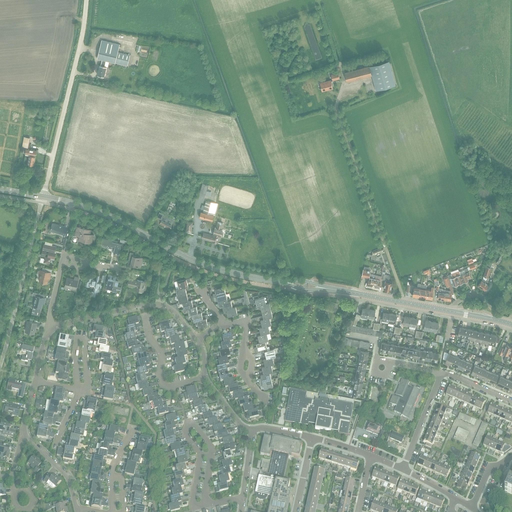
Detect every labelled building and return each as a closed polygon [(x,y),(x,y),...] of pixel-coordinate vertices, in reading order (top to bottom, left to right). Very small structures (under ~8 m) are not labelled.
[(102,59),(101,65),(100,65),(98,75),(104,76),(107,66),(105,66),(106,60),(127,65),(130,55),(118,52),(119,44),(101,40),(97,58),(102,59)] [(376,90),(395,85),(389,60),(370,66),(376,90)] [(347,82),(372,75),(369,65),(344,72),(347,82)] [(322,91),(333,88),(331,80),(320,83),(322,91)] [(25,154),(24,162),(28,163),(27,164),(34,165),(35,156),(36,150),(26,148),(25,154)] [(205,194),(208,186),(202,184),(200,193),(205,194)] [(213,215),(216,203),(206,200),(203,212),(201,212),(199,217),(212,221),(214,215),(213,215)] [(170,228),(174,220),(159,212),(155,221),(170,228)] [(203,233),(202,239),(218,243),(219,236),(221,236),(223,230),(221,229),(223,223),(218,222),(216,228),(215,227),(213,234),(214,235),(214,236),(203,233)] [(52,223),(51,231),(63,234),(62,235),(65,236),(67,230),(68,227),(65,226),(63,226),(52,223)] [(91,243),(93,235),(90,234),(91,230),(78,227),(76,235),(80,236),(79,240),(91,243)] [(103,237),(101,246),(114,249),(113,254),(119,255),(122,243),(112,241),(113,240),(103,237)] [(44,244),(42,250),(41,256),(43,256),(44,254),(45,254),(46,251),(49,251),(47,257),(45,256),(44,258),(41,257),(40,262),(49,264),(50,259),(54,260),(56,253),(55,253),(56,247),(44,244)] [(130,252),(127,264),(140,267),(142,258),(133,256),(133,253),(130,252)] [(488,262),(483,276),(488,278),(491,268),(492,263),(488,262)] [(460,271),(461,274),(464,282),(469,280),(468,280),(471,278),(470,276),(471,276),(469,271),(467,268),(464,269),(465,269),(460,271)] [(363,269),(362,276),(369,277),(367,285),(373,286),(375,279),(376,275),(372,274),(370,274),(371,271),(363,269)] [(375,279),(373,286),(379,288),(381,279),(384,279),(385,274),(385,272),(386,269),(383,269),(381,277),(379,276),(376,275),(375,279)] [(39,277),(40,277),(39,281),(47,283),(49,277),(50,277),(51,273),(40,270),(39,270),(38,271),(37,272),(37,273),(37,275),(38,276),(39,276),(39,277)] [(459,270),(451,273),(453,277),(455,276),(456,276),(458,284),(464,282),(461,274),(460,271),(459,270)] [(451,273),(448,274),(450,278),(451,278),(454,285),(458,284),(456,276),(455,276),(453,277),(451,273)] [(108,282),(106,289),(113,290),(113,291),(120,293),(122,286),(118,285),(119,281),(123,282),(124,278),(114,276),(113,279),(112,279),(113,275),(109,274),(107,282),(108,282)] [(385,274),(384,279),(386,280),(384,289),(390,290),(393,281),(389,280),(390,275),(385,274)] [(483,278),(477,286),(481,289),(482,288),(484,290),(488,285),(485,283),(486,281),(488,278),(483,276),(483,278)] [(76,289),(78,278),(75,277),(74,280),(67,278),(65,287),(76,289)] [(174,281),(176,288),(179,288),(188,285),(187,282),(190,281),(191,282),(194,282),(192,277),(177,281),(174,281)] [(86,282),(85,286),(90,287),(90,286),(94,287),(93,291),(92,291),(91,295),(95,296),(96,292),(98,292),(99,288),(100,288),(101,284),(97,283),(97,281),(93,280),(93,279),(89,278),(88,282),(86,282)] [(130,278),(128,285),(136,287),(135,289),(143,291),(144,290),(145,290),(146,285),(145,285),(145,281),(137,280),(130,278)] [(414,287),(413,295),(419,296),(420,288),(421,287),(421,284),(418,283),(417,288),(414,287)] [(445,290),(444,300),(451,300),(452,293),(454,292),(451,284),(449,285),(451,290),(450,290),(445,290)] [(179,288),(176,288),(178,295),(187,293),(186,290),(189,289),(188,285),(179,288)] [(213,294),(214,297),(226,294),(224,287),(215,289),(216,293),(213,294)] [(427,289),(426,297),(432,298),(433,290),(434,287),(432,287),(431,290),(427,289)] [(187,293),(178,295),(179,302),(182,302),(192,299),(191,296),(188,297),(187,293)] [(226,294),(214,297),(214,301),(218,300),(218,303),(228,301),(226,294)] [(253,299),(250,300),(251,303),(256,302),(257,305),(266,303),(269,303),(267,295),(259,297),(257,295),(253,296),(253,299)] [(36,296),(33,306),(36,306),(34,314),(39,315),(41,308),(43,301),(45,301),(45,298),(36,296)] [(182,302),(184,309),(187,308),(196,306),(196,302),(192,303),(192,299),(182,302)] [(228,301),(218,303),(219,307),(223,306),(223,309),(233,307),(231,300),(228,301)] [(266,303),(257,305),(258,309),(261,308),(262,312),(271,309),(269,302),(269,303),(266,303)] [(187,308),(189,315),(192,314),(201,312),(200,308),(197,309),(196,306),(187,308)] [(233,307),(223,309),(224,313),(228,312),(228,316),(238,314),(236,306),(233,307)] [(263,315),(260,316),(257,317),(257,320),(261,319),(270,317),(273,316),(271,309),(262,312),(263,315)] [(369,309),(367,319),(367,317),(374,318),(375,310),(369,309)] [(201,312),(192,314),(194,321),(197,321),(197,320),(206,318),(208,318),(207,314),(202,315),(201,312)] [(383,312),(382,322),(388,323),(390,313),(383,312)] [(390,313),(388,323),(394,324),(396,315),(390,313)] [(127,319),(129,326),(138,324),(137,321),(141,320),(140,316),(127,319)] [(258,324),(259,327),(268,325),(272,324),(270,317),(261,319),(261,323),(258,324)] [(410,325),(409,328),(415,329),(416,326),(417,318),(411,317),(410,325)] [(197,320),(197,321),(199,328),(211,325),(210,321),(207,322),(206,318),(197,320)] [(39,327),(40,323),(28,320),(26,331),(34,333),(36,326),(39,327)] [(158,322),(159,326),(156,327),(157,330),(160,330),(161,333),(170,331),(167,320),(158,322)] [(432,321),(430,330),(437,331),(438,322),(432,321)] [(129,326),(126,327),(128,334),(137,332),(136,328),(139,327),(141,327),(140,323),(138,324),(129,326)] [(257,331),(258,335),(267,332),(267,333),(270,332),(268,325),(259,327),(260,331),(257,331)] [(461,341),(464,341),(465,337),(464,337),(466,328),(460,327),(457,336),(462,337),(461,341)] [(465,337),(464,341),(465,338),(468,338),(467,342),(470,343),(471,339),(470,339),(472,330),(466,328),(464,337),(465,337)] [(161,333),(162,337),(165,336),(166,339),(175,337),(173,330),(170,331),(161,333)] [(471,339),(474,340),(473,344),(476,344),(477,341),(477,340),(476,340),(478,331),(472,330),(470,339),(471,339)] [(128,334),(125,335),(126,342),(136,340),(135,336),(138,335),(141,335),(140,331),(137,332),(128,334)] [(477,340),(477,341),(480,341),(480,345),(482,346),(483,342),(482,342),(484,333),(478,331),(476,340),(477,340)] [(255,339),(256,343),(265,340),(269,340),(267,333),(267,332),(258,335),(259,338),(255,339)] [(92,335),(91,339),(98,340),(104,341),(105,335),(102,334),(95,333),(96,333),(95,335),(92,335)] [(223,336),(224,343),(224,344),(233,341),(233,342),(234,341),(233,338),(236,337),(235,333),(223,336)] [(483,342),(487,343),(486,347),(488,347),(489,343),(488,343),(490,334),(484,333),(482,342),(483,342)] [(489,343),(488,347),(489,344),(493,344),(492,348),(494,349),(495,345),(497,336),(490,334),(488,343),(489,343)] [(59,335),(58,342),(70,344),(71,340),(68,340),(68,337),(59,335)] [(175,337),(166,339),(167,343),(170,342),(171,345),(180,343),(178,336),(175,337)] [(104,341),(98,340),(97,342),(94,342),(93,346),(100,347),(106,348),(107,342),(104,341)] [(136,340),(126,342),(128,349),(131,348),(141,346),(140,342),(136,343),(136,340)] [(257,346),(254,347),(256,353),(265,351),(270,349),(269,346),(267,347),(265,340),(256,343),(257,346)] [(221,344),(223,351),(223,352),(232,349),(231,346),(234,345),(234,341),(233,342),(233,341),(224,344),(224,343),(221,344)] [(382,351),(389,352),(390,344),(390,341),(388,341),(387,343),(384,343),(381,343),(380,350),(382,350),(382,351)] [(180,343),(171,345),(172,349),(175,348),(176,351),(185,349),(188,348),(186,342),(183,343),(183,342),(180,343)] [(506,355),(505,358),(504,360),(506,361),(507,359),(507,358),(511,347),(506,344),(504,348),(501,346),(498,353),(501,355),(502,353),(507,355),(507,356),(506,355)] [(31,361),(34,349),(23,346),(21,351),(27,353),(26,356),(22,356),(21,360),(27,362),(28,360),(31,361)] [(141,346),(131,348),(133,355),(136,354),(145,352),(145,349),(141,349),(141,346)] [(96,349),(95,352),(102,354),(108,355),(109,348),(106,348),(100,347),(99,349),(96,349)] [(360,350),(359,357),(367,358),(368,352),(365,351),(365,348),(362,347),(362,351),(360,350)] [(414,348),(413,356),(419,357),(420,350),(421,348),(418,347),(418,349),(414,348)] [(57,348),(55,354),(68,356),(69,353),(65,352),(66,349),(57,348)] [(266,354),(263,355),(264,359),(273,356),(276,356),(274,348),(270,349),(265,351),(266,354)] [(455,356),(451,364),(457,367),(460,359),(459,358),(460,358),(456,356),(459,351),(460,351),(461,349),(458,348),(456,352),(455,352),(454,355),(454,356),(455,356)] [(173,356),(174,359),(183,357),(187,356),(185,349),(176,351),(177,355),(173,356)] [(223,351),(220,352),(221,359),(231,357),(230,354),(233,353),(232,349),(223,352),(223,351)] [(443,359),(446,360),(445,362),(451,364),(455,356),(454,356),(454,355),(450,354),(452,350),(450,349),(448,353),(444,352),(443,359)] [(136,354),(138,361),(150,358),(149,355),(146,356),(145,352),(136,354)] [(63,362),(64,359),(67,360),(68,356),(55,354),(54,360),(57,361),(58,361),(63,362)] [(460,359),(457,367),(463,369),(466,361),(465,361),(465,360),(462,359),(464,355),(461,354),(460,358),(459,358),(460,359)] [(261,363),(262,366),(271,364),(274,363),(273,356),(264,359),(264,362),(261,363)] [(175,363),(172,363),(173,367),(182,365),(185,364),(183,357),(174,359),(175,363)] [(218,360),(220,367),(229,365),(228,361),(232,360),(231,357),(221,359),(218,360)] [(466,361),(463,369),(468,372),(472,363),(468,362),(469,358),(467,357),(465,360),(465,361),(466,361)] [(150,358),(138,361),(140,368),(149,366),(148,362),(151,362),(150,358)] [(57,361),(56,367),(69,369),(69,366),(66,365),(67,362),(66,362),(63,362),(58,361),(57,361)] [(471,373),(477,376),(481,367),(480,367),(476,365),(478,362),(476,361),(474,365),(471,373)] [(229,365),(220,367),(217,368),(219,375),(228,372),(227,369),(235,367),(234,363),(229,365)] [(481,367),(477,376),(483,378),(486,370),(485,370),(485,369),(482,368),(484,364),(481,363),(480,367),(481,367)] [(260,370),(261,374),(270,372),(273,371),(271,364),(262,366),(263,370),(260,370)] [(140,368),(137,369),(138,376),(148,374),(147,370),(150,369),(152,369),(151,365),(149,366),(140,368)] [(171,371),(169,372),(170,375),(184,372),(182,365),(173,367),(174,370),(171,371)] [(112,368),(99,366),(99,370),(102,370),(102,373),(104,374),(104,373),(111,374),(112,368)] [(486,370),(483,378),(488,381),(492,372),(491,372),(488,370),(490,367),(487,366),(485,369),(485,370),(486,370)] [(69,369),(56,367),(55,373),(58,374),(64,375),(65,372),(68,373),(69,369)] [(492,372),(488,381),(494,383),(498,375),(494,373),(495,369),(493,368),(491,372),(492,372)] [(500,376),(497,384),(503,387),(506,379),(505,378),(506,378),(502,377),(505,370),(503,369),(500,376)] [(228,372),(219,375),(221,382),(224,381),(223,381),(233,379),(232,375),(229,376),(228,372)] [(262,377),(258,378),(259,382),(272,379),(270,372),(261,374),(262,377)] [(101,376),(100,379),(113,381),(114,375),(111,374),(104,373),(104,374),(105,374),(104,376),(101,376)] [(58,374),(57,380),(69,383),(70,379),(67,378),(67,375),(64,375),(58,374)] [(135,377),(137,384),(146,381),(145,378),(149,377),(148,374),(138,376),(135,377)] [(506,379),(503,387),(508,390),(511,381),(508,379),(510,376),(507,375),(506,378),(505,378),(506,379)] [(22,398),(25,385),(20,384),(14,383),(15,380),(9,379),(7,390),(11,391),(12,388),(19,389),(17,397),(22,398)] [(113,381),(100,379),(100,383),(103,383),(102,386),(105,387),(105,386),(111,388),(112,388),(113,381)] [(223,381),(224,381),(225,388),(229,387),(228,387),(238,385),(237,384),(237,381),(233,382),(233,379),(223,381)] [(272,379),(259,382),(260,385),(263,385),(264,388),(273,386),(272,379)] [(392,396),(389,404),(396,407),(394,412),(401,415),(401,416),(407,419),(412,407),(413,407),(419,394),(418,394),(419,390),(413,388),(408,386),(409,383),(401,379),(395,395),(396,395),(395,397),(392,396)] [(146,381),(137,384),(139,391),(142,390),(151,388),(158,386),(157,383),(147,385),(146,381)] [(228,387),(229,387),(230,394),(233,393),(242,391),(242,387),(238,388),(237,384),(238,385),(228,387)] [(102,389),(101,392),(113,394),(115,388),(112,388),(111,388),(105,386),(105,387),(106,387),(105,389),(102,389)] [(184,393),(185,397),(197,393),(195,386),(186,389),(187,392),(184,393)] [(449,400),(451,402),(453,398),(452,397),(455,389),(449,386),(446,395),(450,397),(449,400)] [(350,396),(357,397),(357,394),(360,395),(361,389),(354,387),(352,387),(351,389),(353,390),(352,393),(350,393),(350,396)] [(142,390),(144,397),(147,396),(156,394),(155,390),(152,391),(151,388),(142,390)] [(56,389),(54,395),(67,397),(67,394),(64,393),(65,391),(56,389)] [(287,411),(285,421),(293,423),(300,424),(303,410),(307,411),(308,408),(305,407),(305,406),(304,406),(304,403),(306,403),(306,399),(305,399),(306,392),(291,389),(287,409),(292,410),(292,412),(287,411)] [(453,398),(451,402),(453,398),(456,399),(454,403),(457,404),(458,400),(459,400),(458,400),(461,391),(455,389),(452,397),(453,398)] [(233,393),(235,400),(238,400),(238,399),(247,397),(250,396),(249,393),(243,394),(242,391),(233,393)] [(459,400),(458,400),(462,402),(460,406),(463,407),(465,403),(463,402),(467,394),(461,391),(458,400),(459,400)] [(113,394),(101,392),(100,396),(104,396),(103,399),(112,401),(113,394)] [(197,393),(185,397),(186,400),(189,399),(190,403),(199,401),(199,400),(197,393)] [(147,396),(149,403),(152,402),(161,400),(160,396),(157,397),(156,394),(147,396)] [(465,403),(463,407),(465,403),(467,404),(466,408),(468,409),(470,405),(469,405),(473,397),(467,394),(463,402),(465,403)] [(238,399),(238,400),(240,407),(243,406),(252,403),(251,400),(248,400),(247,397),(238,399)] [(470,405),(473,407),(472,411),(474,412),(476,408),(475,408),(478,399),(473,397),(469,405),(470,405)] [(84,401),(83,404),(96,407),(97,401),(88,399),(87,402),(84,401)] [(303,410),(300,424),(308,425),(308,423),(316,424),(315,429),(319,430),(330,432),(331,430),(338,431),(338,433),(348,435),(353,405),(332,400),(331,405),(329,405),(330,400),(325,399),(324,401),(315,400),(314,404),(312,403),(313,400),(306,399),(306,403),(304,403),(304,406),(305,406),(305,407),(308,408),(307,411),(303,410)] [(476,408),(479,410),(477,413),(480,414),(482,410),(481,410),(484,402),(478,399),(475,408),(476,408)] [(50,400),(48,407),(61,409),(62,405),(58,405),(59,402),(53,401),(50,400)] [(152,402),(149,403),(152,402),(154,409),(157,408),(166,406),(165,403),(162,403),(161,400),(152,402)] [(190,403),(191,406),(194,406),(195,409),(204,407),(202,400),(199,400),(199,401),(190,403)] [(243,406),(245,413),(248,412),(257,410),(257,409),(256,406),(253,407),(252,403),(243,406)] [(18,416),(20,407),(10,404),(10,405),(6,404),(4,413),(18,416)] [(96,407),(83,404),(83,408),(86,409),(85,411),(91,412),(91,413),(94,413),(96,407)] [(490,419),(493,420),(494,416),(494,415),(497,407),(491,405),(488,413),(492,415),(490,419)] [(157,408),(154,409),(157,409),(159,416),(171,412),(170,409),(167,410),(166,406),(157,408)] [(204,407),(195,409),(196,413),(199,412),(200,415),(209,413),(207,406),(204,407)] [(438,406),(435,412),(444,416),(444,415),(446,412),(449,413),(450,411),(446,409),(446,410),(438,406)] [(494,416),(493,420),(494,416),(498,417),(496,421),(499,422),(500,419),(500,418),(499,418),(503,410),(497,407),(494,415),(494,416)] [(248,412),(250,419),(262,416),(261,412),(258,413),(257,409),(257,410),(248,412)] [(78,416),(90,419),(91,413),(91,412),(85,411),(82,410),(81,414),(75,412),(74,416),(78,416)] [(500,418),(500,419),(504,420),(502,424),(504,425),(506,421),(505,421),(509,412),(503,410),(499,418),(500,418)] [(53,417),(53,414),(47,413),(44,412),(43,419),(55,421),(56,418),(53,417)] [(209,413),(200,415),(200,419),(204,418),(205,421),(214,419),(212,412),(209,413)] [(435,412),(433,418),(441,422),(442,421),(443,417),(447,419),(448,416),(444,415),(444,416),(435,412)] [(166,416),(168,423),(168,424),(177,421),(176,418),(179,417),(178,413),(166,416)] [(90,419),(78,416),(77,420),(80,421),(80,423),(85,424),(85,425),(89,425),(90,419)] [(205,421),(206,425),(209,424),(210,428),(210,427),(219,425),(217,418),(214,419),(205,421)] [(433,418),(431,424),(439,428),(439,427),(441,423),(444,425),(445,422),(442,421),(441,422),(433,418)] [(164,424),(166,431),(175,429),(174,426),(177,425),(177,421),(168,424),(168,423),(164,424)] [(380,427),(367,422),(364,430),(377,435),(380,427)] [(13,437),(14,431),(9,430),(10,426),(0,424),(0,430),(2,431),(2,434),(13,437)] [(39,424),(38,430),(50,433),(51,429),(47,429),(48,426),(51,427),(42,425),(39,424)] [(210,428),(210,431),(213,430),(214,434),(224,431),(222,424),(219,425),(210,427),(210,428)] [(437,432),(437,433),(438,429),(442,431),(443,428),(439,427),(439,428),(431,424),(428,430),(437,433),(437,432)] [(109,433),(108,432),(108,433),(115,434),(118,434),(118,432),(122,432),(122,428),(110,426),(109,433)] [(84,430),(72,428),(71,432),(74,433),(74,435),(80,436),(83,437),(84,430)] [(163,432),(165,439),(174,437),(173,433),(176,433),(175,429),(166,431),(163,432)] [(38,430),(36,437),(45,439),(46,436),(49,436),(49,437),(54,438),(55,434),(50,433),(38,430)] [(224,431),(214,434),(215,437),(219,437),(219,440),(228,437),(227,430),(224,431)] [(428,430),(426,436),(434,439),(435,438),(436,435),(440,436),(441,434),(437,433),(437,432),(437,433),(428,430)] [(106,432),(104,438),(116,441),(117,437),(114,437),(115,434),(108,433),(108,432),(106,432)] [(390,438),(398,442),(400,436),(392,432),(390,438)] [(483,445),(489,448),(493,440),(492,439),(489,438),(490,434),(488,433),(486,437),(487,437),(483,445)] [(67,437),(66,440),(78,443),(80,436),(74,435),(71,434),(70,437),(67,437)] [(150,441),(150,437),(140,435),(140,438),(139,438),(138,441),(135,440),(134,444),(146,446),(148,440),(150,441)] [(259,476),(259,477),(255,492),(256,492),(256,495),(257,498),(259,499),(262,500),(264,499),(267,498),(268,495),(272,496),(268,511),(286,511),(290,498),(286,498),(287,496),(288,496),(289,493),(288,493),(290,482),(283,481),(289,455),(299,457),(302,444),(264,436),(260,454),(270,456),(271,451),(274,451),(269,474),(263,472),(262,476),(259,476)] [(423,442),(426,443),(424,445),(431,448),(434,441),(437,442),(438,440),(435,438),(434,439),(426,436),(423,442)] [(493,440),(489,448),(495,451),(499,442),(498,442),(494,440),(496,437),(494,436),(492,439),(493,440)] [(174,437),(165,439),(167,446),(170,445),(179,443),(181,442),(180,439),(178,439),(175,440),(174,437)] [(228,437),(219,440),(220,444),(224,443),(224,446),(233,444),(232,437),(228,437)] [(103,444),(103,445),(109,446),(112,446),(113,444),(120,445),(121,442),(116,441),(104,438),(103,444)] [(398,442),(390,438),(387,444),(396,448),(398,442)] [(499,442),(495,451),(501,453),(501,452),(504,453),(511,448),(509,446),(505,444),(504,445),(500,443),(502,439),(499,438),(498,442),(499,442)] [(78,443),(66,440),(66,444),(69,444),(68,447),(74,448),(77,449),(78,443)] [(170,445),(167,446),(170,446),(172,452),(175,451),(184,449),(183,446),(180,446),(179,443),(170,445)] [(0,444),(0,452),(1,453),(0,456),(0,459),(6,461),(6,458),(8,458),(9,453),(8,452),(9,447),(0,444)] [(100,444),(99,450),(111,452),(112,449),(108,448),(109,446),(103,445),(103,444),(100,444)] [(146,446),(134,444),(134,447),(137,448),(136,450),(142,452),(145,452),(146,446)] [(222,450),(223,454),(232,451),(232,452),(235,451),(233,444),(224,446),(225,449),(222,450)] [(58,448),(57,451),(61,452),(73,454),(74,448),(77,449),(74,448),(68,447),(65,446),(64,449),(58,448)] [(129,452),(128,455),(141,458),(142,452),(145,453),(145,452),(142,452),(136,450),(133,449),(132,452),(129,452)] [(175,451),(172,452),(175,451),(177,458),(189,455),(188,452),(185,452),(184,449),(175,451)] [(419,456),(417,460),(419,461),(417,465),(423,468),(427,459),(426,459),(423,457),(424,454),(423,453),(425,450),(422,449),(419,456)] [(113,457),(114,453),(112,453),(111,452),(99,450),(97,456),(103,457),(103,458),(106,458),(107,455),(113,457)] [(319,458),(325,461),(328,452),(321,450),(319,458)] [(61,452),(57,451),(56,455),(63,456),(62,459),(63,459),(63,462),(67,463),(68,460),(72,461),(73,454),(61,452)] [(221,458),(222,461),(231,459),(233,459),(234,458),(232,452),(232,451),(223,454),(224,457),(221,458)] [(328,452),(325,461),(331,463),(334,454),(328,452)] [(465,459),(469,460),(477,463),(480,457),(472,453),(470,458),(466,456),(465,459)] [(334,454),(331,463),(338,465),(340,456),(334,454)] [(141,458),(128,455),(128,459),(131,459),(130,462),(136,463),(136,464),(139,464),(141,458)] [(189,455),(177,458),(178,465),(178,466),(188,463),(187,459),(190,459),(189,455)] [(427,459),(423,468),(429,470),(433,462),(432,461),(429,460),(430,456),(428,455),(426,459),(427,459)] [(34,456),(29,462),(32,465),(31,466),(35,470),(33,471),(36,474),(41,469),(38,466),(41,463),(34,456)] [(94,456),(93,462),(105,464),(106,461),(103,460),(103,458),(103,457),(97,456),(94,456)] [(340,456),(338,465),(344,466),(346,458),(340,456)] [(346,458),(344,466),(350,468),(353,460),(346,458)] [(433,462),(429,470),(435,472),(438,464),(434,462),(436,459),(433,458),(432,461),(433,462)] [(220,466),(220,469),(229,467),(233,466),(231,459),(222,461),(223,465),(220,466)] [(353,460),(350,468),(356,470),(359,462),(353,460)] [(438,464),(435,472),(441,475),(444,467),(443,466),(440,465),(442,461),(439,460),(438,464)] [(462,465),(466,466),(467,465),(475,469),(477,463),(469,460),(467,464),(463,462),(462,465)] [(123,464),(123,467),(135,470),(136,464),(136,463),(130,462),(127,461),(127,464),(123,464)] [(93,462),(92,468),(101,470),(101,467),(104,468),(105,464),(93,462)] [(175,466),(177,473),(186,471),(185,467),(188,466),(188,463),(178,466),(178,465),(175,466)] [(444,467),(441,475),(447,478),(450,469),(446,467),(447,464),(445,463),(443,466),(444,467)] [(460,470),(463,472),(464,472),(464,471),(472,475),(475,469),(467,465),(466,466),(465,469),(461,468),(460,470)] [(135,470),(123,467),(122,471),(125,471),(124,474),(133,476),(135,470)] [(218,474),(219,477),(228,475),(231,474),(229,467),(220,469),(221,473),(218,474)] [(92,468),(90,474),(103,477),(104,473),(100,473),(101,470),(92,468)] [(315,511),(323,479),(325,471),(315,469),(305,511),(315,511)] [(379,480),(378,480),(381,471),(375,469),(372,478),(376,479),(375,483),(377,484),(379,480)] [(174,474),(176,481),(185,479),(184,475),(187,474),(191,473),(190,470),(186,471),(177,473),(174,474)] [(379,480),(382,482),(381,485),(383,486),(385,482),(384,482),(387,474),(381,471),(378,480),(379,480)] [(458,474),(457,476),(461,478),(461,477),(470,480),(472,475),(464,471),(464,472),(463,472),(462,475),(458,474)] [(44,480),(46,483),(50,487),(51,487),(52,487),(53,487),(54,487),(55,487),(61,480),(54,474),(51,478),(48,475),(44,480)] [(90,474),(89,481),(92,481),(93,481),(98,483),(99,480),(102,480),(103,477),(90,474)] [(385,482),(383,486),(385,482),(388,484),(387,487),(389,488),(390,485),(390,484),(393,476),(387,474),(384,482),(385,482)] [(217,481),(218,485),(227,482),(227,483),(230,482),(228,475),(219,477),(220,481),(217,481)] [(390,485),(389,488),(390,485),(394,486),(392,490),(395,491),(396,487),(396,486),(399,478),(393,476),(390,484),(390,485)] [(461,478),(457,476),(461,478),(460,481),(456,479),(455,482),(458,484),(459,484),(459,483),(467,486),(470,480),(461,477),(461,478)] [(172,482),(174,489),(183,486),(182,483),(186,482),(185,479),(176,481),(172,482)] [(346,479),(345,486),(353,488),(355,481),(346,479)] [(98,483),(93,481),(91,487),(103,490),(104,487),(101,486),(102,483),(98,483)] [(401,481),(397,490),(402,491),(400,495),(403,496),(404,492),(403,492),(407,483),(401,481)] [(227,482),(218,485),(219,488),(215,489),(216,493),(229,489),(227,483),(227,482)] [(404,492),(408,494),(406,497),(409,498),(410,494),(409,494),(413,486),(407,483),(403,492),(404,492)] [(459,484),(458,484),(457,487),(453,485),(452,488),(456,489),(465,492),(467,486),(459,483),(459,484)] [(142,487),(129,485),(129,489),(132,489),(131,492),(134,493),(134,492),(140,494),(140,493),(141,493),(142,487)] [(171,489),(173,496),(182,494),(181,490),(184,490),(183,486),(174,489),(171,489)] [(345,486),(343,492),(352,494),(353,488),(345,486)] [(410,494),(414,496),(412,500),(415,501),(416,497),(416,496),(419,488),(413,486),(409,494),(410,494)] [(91,487),(90,494),(93,494),(99,495),(102,496),(99,495),(100,493),(103,494),(103,490),(91,487)] [(341,491),(340,498),(342,498),(351,500),(352,494),(343,492),(341,491)] [(420,505),(423,506),(424,502),(423,502),(426,493),(420,491),(417,499),(422,501),(420,505)] [(134,492),(134,493),(134,495),(131,495),(130,498),(143,500),(144,494),(141,493),(140,493),(140,494),(134,492)] [(424,502),(423,506),(424,502),(427,503),(426,507),(428,508),(430,504),(429,504),(432,495),(426,493),(423,502),(424,502)] [(93,494),(92,500),(104,503),(105,500),(102,499),(102,496),(99,495),(93,494)] [(170,497),(172,504),(181,502),(180,498),(183,498),(182,494),(173,496),(170,497)] [(430,504),(428,508),(430,504),(433,506),(432,509),(434,510),(436,506),(435,506),(438,498),(432,495),(429,504),(430,504)] [(143,500),(130,498),(129,502),(133,502),(132,505),(135,506),(141,507),(142,506),(143,500)] [(342,498),(341,505),(349,507),(351,500),(342,498)] [(371,499),(370,505),(372,506),(370,511),(373,511),(376,511),(380,504),(379,504),(375,502),(377,499),(374,498),(374,500),(371,499)] [(436,506),(434,510),(436,507),(439,508),(438,511),(440,511),(442,509),(441,508),(444,500),(438,498),(435,506),(436,506)] [(104,503),(92,500),(91,507),(100,509),(100,506),(104,507),(104,503)] [(380,504),(376,511),(383,511),(386,507),(385,506),(386,502),(385,506),(381,505),(383,501),(380,500),(379,504),(380,504)] [(61,501),(53,503),(53,506),(53,507),(55,506),(56,507),(56,511),(67,511),(66,507),(64,508),(63,504),(62,504),(61,501)] [(172,504),(169,505),(170,511),(179,510),(179,506),(182,505),(181,502),(172,504)] [(386,507),(383,511),(390,511),(391,509),(391,507),(387,506),(388,503),(386,502),(385,506),(386,507)]
